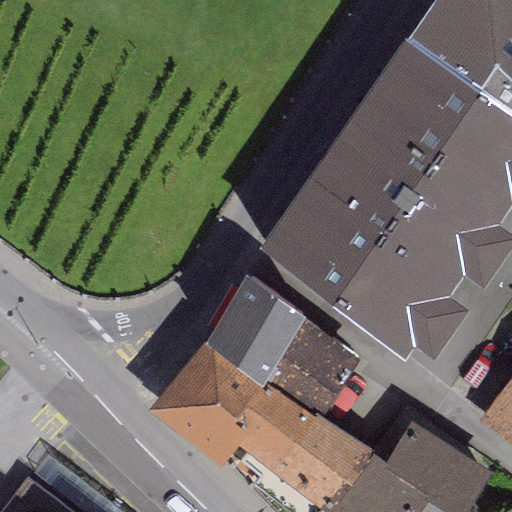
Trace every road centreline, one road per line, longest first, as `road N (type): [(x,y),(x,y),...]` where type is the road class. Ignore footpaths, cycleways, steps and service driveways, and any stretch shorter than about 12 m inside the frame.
road 1 (residential): [(394,0),(222,266),(170,314),(57,338)]
road 2 (tertiary): [(206,511),(91,395)]
